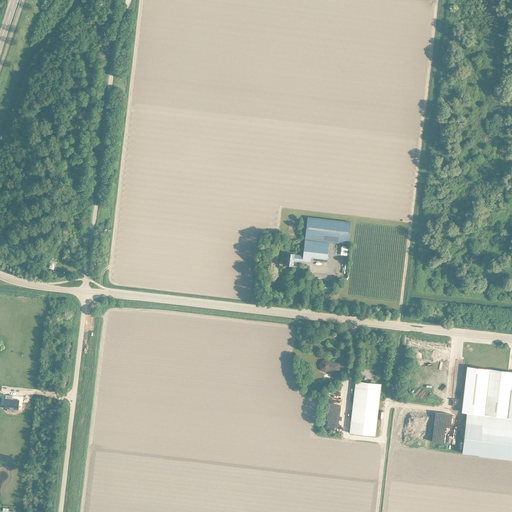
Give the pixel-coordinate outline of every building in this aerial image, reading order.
[(330,244),(338,245),(349,246),(351,224),(308,219),(304,257),(287,255),(287,259),(284,259),(284,263),(286,264),(286,267),(294,268),(295,263),(311,265),(312,260),(328,262),(330,244)] [(340,366),(332,365),(331,364),(330,365),(328,363),(327,362),(323,363),(320,367),(322,372),(326,374),(331,372),(331,373),(340,373),(340,366)] [(509,420),(511,401),(511,400),(511,374),(491,372),(488,398),(486,417),(509,420)] [(356,383),(354,407),(350,435),(376,438),(382,386),(356,383)] [(20,403),(15,402),(13,402),(13,401),(13,398),(7,397),(6,402),(7,402),(6,410),(9,410),(16,411),(19,412),(20,403)] [(466,425),(463,455),(511,460),(511,438),(483,435),(483,427),(466,425)]
